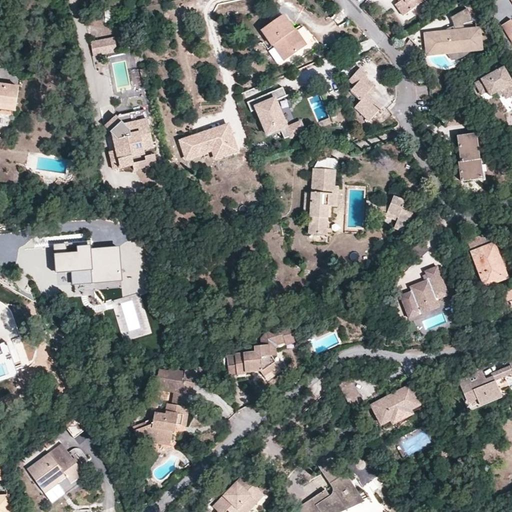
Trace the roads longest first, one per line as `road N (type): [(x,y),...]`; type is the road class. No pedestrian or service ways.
road 1 (residential): [(140,511),(347,354),(408,359),(511,336)]
road 2 (residential): [(511,202),(474,216),(457,213),(407,125),(398,57),(342,0)]
